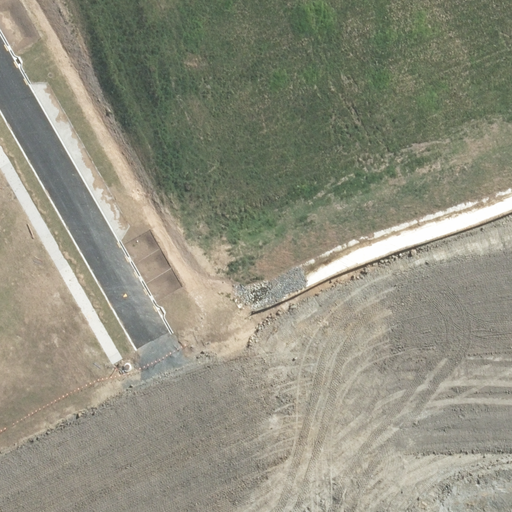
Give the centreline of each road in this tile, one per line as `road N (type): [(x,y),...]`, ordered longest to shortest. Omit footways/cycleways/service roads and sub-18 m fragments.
road 1 (residential): [(0,72),(255,511)]
road 2 (tertiary): [(511,440),(411,511)]
